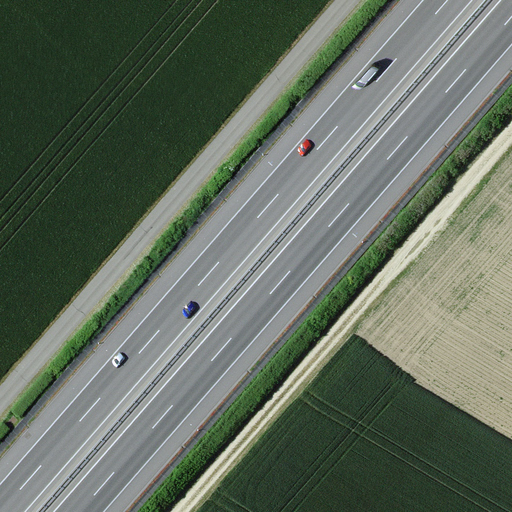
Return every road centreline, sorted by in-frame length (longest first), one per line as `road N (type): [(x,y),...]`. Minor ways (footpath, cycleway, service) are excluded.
road 1 (motorway): [(447,0),(0,511)]
road 2 (motorway): [(79,511),(511,16)]
road 3 (track): [(0,401),(348,0)]
road 4 (track): [(179,511),(511,132)]
